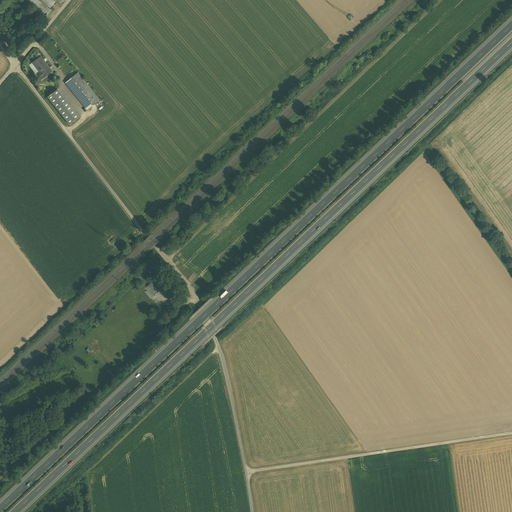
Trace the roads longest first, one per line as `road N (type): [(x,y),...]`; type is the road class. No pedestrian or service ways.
road 1 (motorway): [(511,23),(0,507)]
road 2 (motorway): [(11,511),(511,40)]
road 3 (unclassified): [(14,65),(187,283),(222,362),(252,511)]
road 4 (track): [(166,261),(437,0)]
road 5 (track): [(511,433),(246,471)]
road 6 (track): [(0,477),(193,296)]
road 7 (track): [(91,511),(86,471),(217,350)]
road 8 (track): [(432,141),(511,251)]
